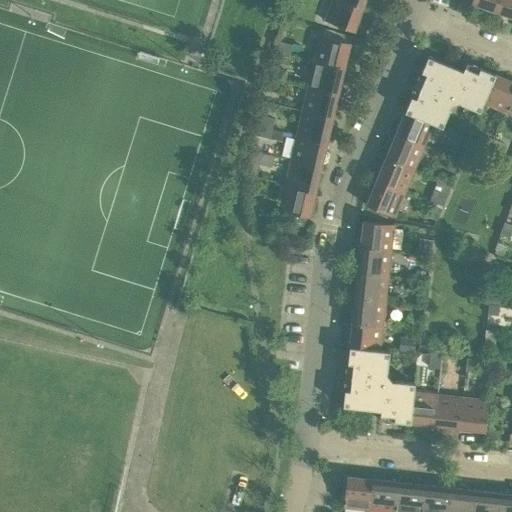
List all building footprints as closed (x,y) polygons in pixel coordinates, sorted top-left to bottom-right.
[(362,7),(344,0),(331,0),(324,21),(353,31),(362,7)] [(470,0),(470,3),(494,11),(497,0),(470,0)] [(511,0),(497,0),(494,11),(511,17),(511,0)] [(319,36),(313,61),(343,68),(349,43),(319,36)] [(274,41),(273,52),(275,52),(276,52),(289,56),(291,45),(278,42),(277,41),(274,41)] [(410,96),(404,111),(433,123),(433,124),(441,127),(447,112),(449,108),(448,108),(444,106),(440,100),(442,96),(443,96),(443,94),(444,91),(451,88),(454,89),(454,90),(455,90),(456,90),(459,91),(462,99),(460,103),(460,104),(465,106),(479,112),(482,103),(494,74),(479,68),(478,68),(477,73),(466,68),(463,67),(462,70),(461,70),(455,68),(454,67),(454,68),(454,67),(427,56),(415,85),(420,87),(415,98),(411,96),(410,96)] [(313,61),(307,85),(338,93),(343,68),(313,61)] [(273,67),(271,78),(284,81),(286,70),(273,67)] [(511,81),(494,74),(482,103),(489,106),(505,113),(511,96),(511,81)] [(307,85),(301,110),(332,117),(338,93),(307,85)] [(301,110),(296,134),(326,141),(332,117),(301,110)] [(404,111),(394,134),(423,146),(433,124),(433,123),(404,111)] [(259,126),(272,129),(274,118),(261,115),(259,126)] [(259,126),(256,136),(270,139),(281,141),(283,131),(272,129),(259,126)] [(446,141),(459,146),(463,135),(450,131),(446,141)] [(296,134),(290,157),(321,164),(326,141),(296,134)] [(394,134),(385,157),(414,169),(423,146),(394,134)] [(478,145),(488,149),(492,139),(482,135),(478,145)] [(494,140),(490,149),(490,150),(502,155),(506,145),(494,140)] [(290,157),(284,184),(315,191),(321,164),(290,157)] [(385,157),(375,181),(404,193),(414,169),(385,157)] [(446,169),(455,174),(456,174),(461,162),(451,157),(446,169)] [(375,181),(365,205),(394,217),(404,193),(375,181)] [(315,191),(284,184),(278,210),(291,213),(304,216),(309,217),(315,191)] [(432,203),(441,207),(442,207),(447,195),(436,191),(432,203)] [(426,216),(436,220),(437,221),(441,209),(431,205),(426,216)] [(304,216),(291,213),(288,224),(302,227),(304,216)] [(362,221),(359,246),(390,250),(393,225),(362,221)] [(499,234),(499,235),(509,238),(511,229),(511,225),(503,222),(499,234)] [(430,252),(431,252),(432,241),(420,239),(419,251),(430,252)] [(359,246),(357,271),(388,275),(390,250),(359,246)] [(357,271),(354,296),(385,300),(388,275),(357,271)] [(489,303),(499,304),(500,291),(490,290),(489,303)] [(416,303),(423,304),(425,293),(417,292),(416,303)] [(354,296),(351,321),(382,325),(385,300),(354,296)] [(487,314),(497,315),(498,306),(488,304),(487,314)] [(349,339),(348,346),(379,350),(380,343),(382,325),(351,321),(349,339)] [(486,330),(484,342),(494,343),(495,330),(486,330)] [(408,351),(413,352),(414,340),(402,338),(401,350),(408,351)] [(344,382),(342,406),(371,409),(371,410),(372,410),(372,409),(379,410),(379,411),(379,414),(381,414),(393,416),(393,421),(409,423),(413,392),(414,383),(399,381),(393,380),(393,381),(393,382),(394,382),(393,386),(387,391),(383,390),(382,390),(378,390),(374,384),(374,380),(375,379),(374,379),(375,375),(381,370),(385,371),(386,371),(387,367),(388,351),(379,350),(348,346),(346,363),(347,363),(352,364),(350,376),(345,375),(344,382)] [(440,356),(430,355),(429,367),(439,368),(440,356)] [(465,371),(475,372),(476,359),(467,358),(465,371)] [(413,392),(409,423),(416,423),(434,425),(438,395),(419,392),(413,392)] [(438,395),(434,425),(459,428),(463,397),(438,395)] [(463,397),(459,428),(484,431),(488,400),(463,397)] [(490,397),(489,405),(499,406),(500,398),(490,397)] [(342,507),(368,510),(371,479),(346,476),(342,507)] [(368,510),(388,511),(393,511),(396,482),(371,479),(368,510)] [(393,511),(418,511),(422,484),(396,482),(393,511)] [(418,511),(444,511),(447,487),(422,484),(418,511)] [(444,511),(469,511),(472,490),(447,487),(444,511)] [(469,511),(495,511),(497,493),(472,490),(469,511)] [(495,511),(511,511),(511,494),(497,493),(495,511)]
